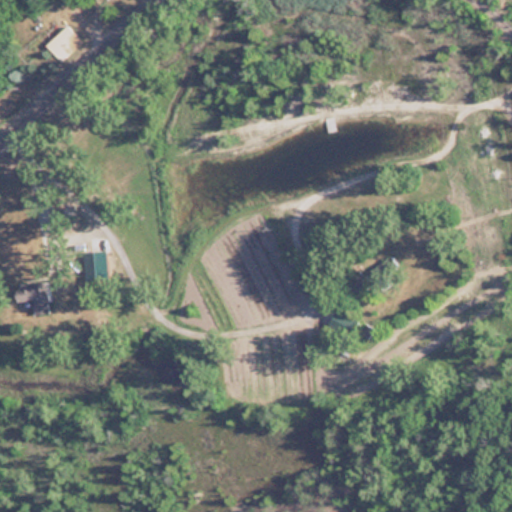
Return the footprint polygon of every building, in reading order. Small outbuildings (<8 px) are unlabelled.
[(45,45),(62,62),(83,41),(67,24),(45,45)] [(106,280),(106,252),(83,252),(83,280),(106,280)] [(353,278),(354,281),(345,287),(351,297),(398,267),(390,255),(353,278)] [(47,301),(47,285),(15,285),(15,301),(47,301)] [(344,336),(355,323),(338,309),(328,321),(344,336)]
